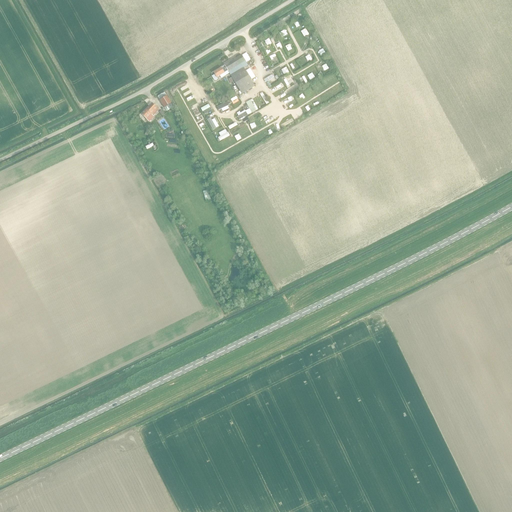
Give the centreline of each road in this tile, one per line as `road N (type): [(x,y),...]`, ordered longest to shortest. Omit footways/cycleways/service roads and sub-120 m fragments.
road 1 (secondary): [(0,459),(511,205)]
road 2 (unclassified): [(0,158),(144,90),(292,0)]
